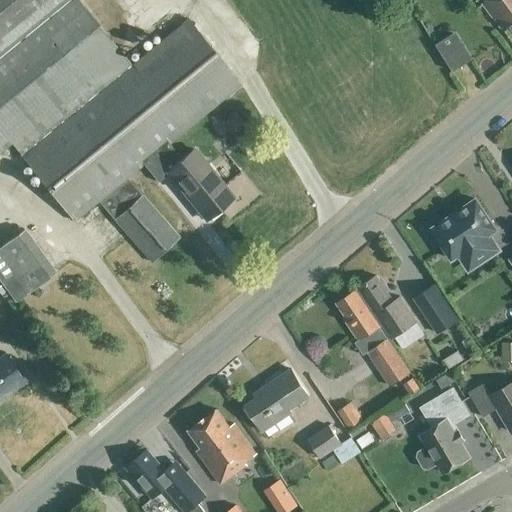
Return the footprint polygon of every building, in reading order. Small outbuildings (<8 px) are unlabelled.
[(188,19),(131,65),(77,0),(0,0),(0,150),(10,143),(74,221),(98,202),(151,262),(179,237),(126,178),(143,165),(158,182),(168,173),(206,220),(233,198),(193,149),(181,159),(168,144),(241,85),(188,19)] [(511,0),(485,0),(481,3),(503,30),(507,27),(511,33),(511,0)] [(221,123),(231,135),(243,125),(233,113),(221,123)] [(494,227),(476,199),(432,229),(450,256),(474,240),(484,255),(497,247),(487,232),(494,227)] [(0,246),(0,281),(15,302),(56,273),(24,229),(0,246)] [(393,301),(376,275),(357,288),(391,338),(416,321),(400,297),(393,301)] [(435,283),(412,298),(437,334),(459,319),(435,283)] [(410,372),(379,326),(355,290),(337,303),(346,317),(344,319),(358,340),(369,333),(377,345),(367,352),(390,386),(410,372)] [(501,361),(511,361),(511,343),(501,343),(501,361)] [(442,361),(447,369),(462,360),(457,352),(442,361)] [(0,395),(23,380),(4,353),(0,356),(0,395)] [(289,409),(309,395),(291,369),(254,394),(256,398),(245,405),(262,431),(291,412),(289,409)] [(455,381),(450,371),(436,380),(442,389),(455,381)] [(498,409),(511,432),(511,382),(491,395),(484,383),(469,392),(483,417),(498,409)] [(416,452),(415,458),(421,468),(427,470),(438,464),(443,473),(469,457),(455,433),(458,431),(455,424),(470,415),(454,387),(435,399),(421,407),(428,418),(433,427),(421,434),(427,445),(416,452)] [(363,419),(352,401),(337,411),(349,429),(363,419)] [(229,427),(217,409),(188,430),(201,448),(196,451),(220,483),(246,464),(244,462),(255,454),(234,423),(229,427)] [(370,424),(382,440),(396,430),(384,414),(370,424)] [(333,449),(341,443),(329,425),(308,439),(320,457),(333,449)] [(374,440),(368,432),(357,439),(362,448),(374,440)] [(341,443),(333,449),(336,454),(342,462),(343,465),(361,453),(352,439),(350,437),(341,443)] [(147,449),(126,467),(153,498),(164,488),(183,511),(187,511),(199,502),(206,496),(184,471),(176,461),(165,470),(147,449)] [(328,472),(342,462),(336,454),(322,463),(328,472)] [(269,481),(286,508),(305,497),(288,469),(269,481)]
